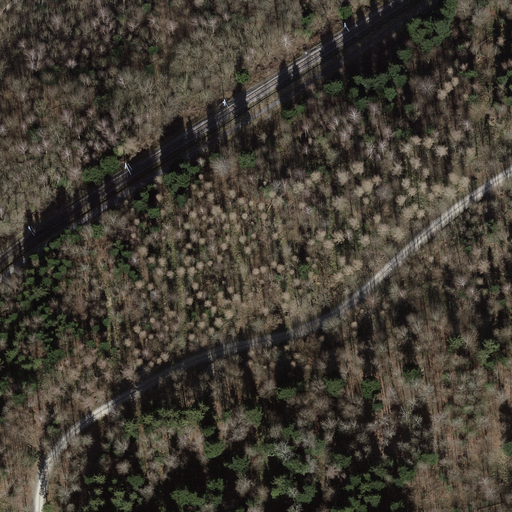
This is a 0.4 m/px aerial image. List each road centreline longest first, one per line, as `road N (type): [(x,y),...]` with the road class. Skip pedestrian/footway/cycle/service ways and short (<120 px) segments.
road 1 (track): [(37,511),(49,459),(81,422),(184,364),(292,334),(341,310),(429,230),(511,171)]
road 2 (track): [(434,0),(57,236),(0,280)]
